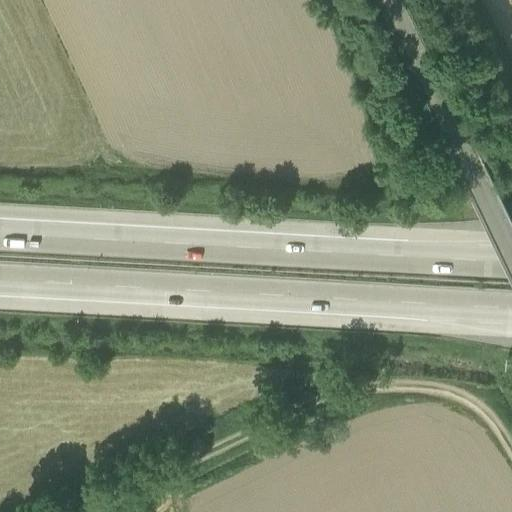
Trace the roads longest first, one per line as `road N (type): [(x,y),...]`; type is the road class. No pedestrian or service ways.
road 1 (motorway): [(511,263),(0,233)]
road 2 (motorway): [(0,279),(511,309)]
road 3 (track): [(67,511),(338,382),(445,386),(488,406),(511,449)]
road 4 (unclassified): [(468,154),(395,0)]
